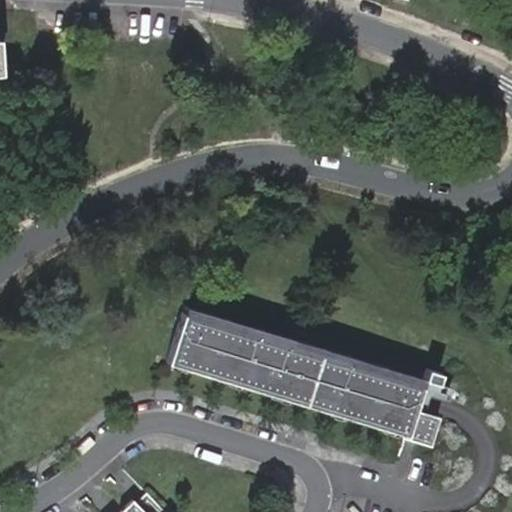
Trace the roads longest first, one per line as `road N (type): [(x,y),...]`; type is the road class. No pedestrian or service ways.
road 1 (residential): [(511,179),(475,194),(445,193),(338,165),(253,154),(158,176),(95,205),(0,274)]
road 2 (residential): [(316,511),(325,479),(300,460),(190,424),(155,423),(13,511)]
road 3 (residential): [(264,0),(335,12),(511,88)]
road 4 (unknown): [(325,479),(427,499),(470,495),(485,473),(486,433),(449,407)]
